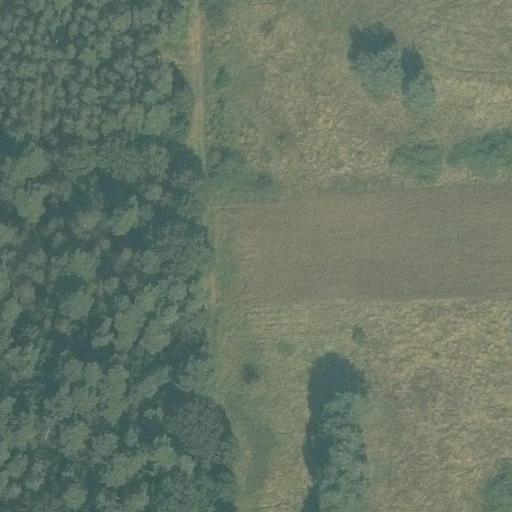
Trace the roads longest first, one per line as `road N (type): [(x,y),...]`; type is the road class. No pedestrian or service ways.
road 1 (track): [(205,511),(197,134)]
road 2 (track): [(197,134),(194,0)]
